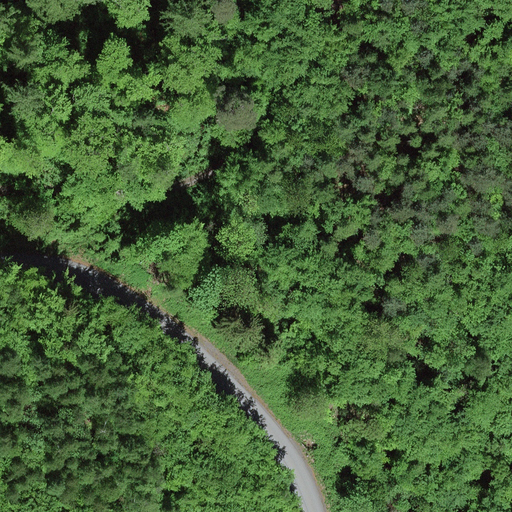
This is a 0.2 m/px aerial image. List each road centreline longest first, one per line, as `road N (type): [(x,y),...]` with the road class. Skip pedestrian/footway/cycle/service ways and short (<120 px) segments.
road 1 (track): [(0,194),(150,198),(215,174),(262,136),(341,0)]
road 2 (unclassified): [(308,511),(277,444),(227,386),(119,292),(75,271),(0,263)]
